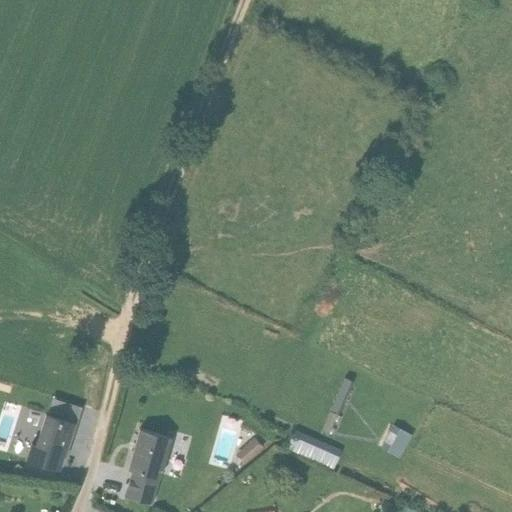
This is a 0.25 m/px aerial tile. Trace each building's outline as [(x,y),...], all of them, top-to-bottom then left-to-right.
[(59,464),(73,423),(44,413),(30,455),(59,464)] [(395,421),(383,444),(403,454),(415,431),(395,421)] [(337,464),(344,446),(297,426),(289,444),(337,464)] [(148,507),(170,438),(141,429),(120,498),(148,507)] [(239,450),(245,460),(265,446),(258,436),(239,450)]
